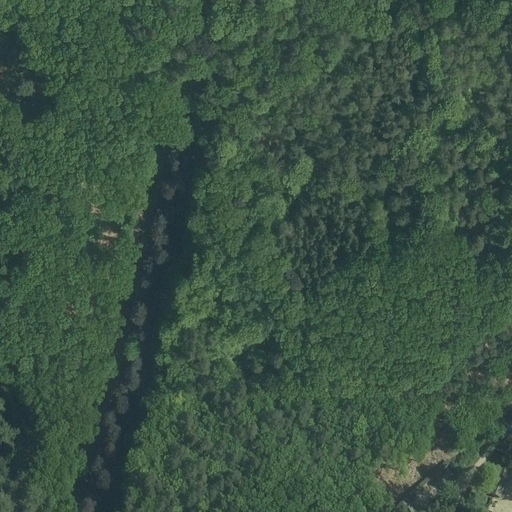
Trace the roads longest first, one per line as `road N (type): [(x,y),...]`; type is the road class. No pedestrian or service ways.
road 1 (track): [(94,511),(178,140),(350,0)]
road 2 (track): [(511,425),(461,487),(438,481),(422,501),(430,511)]
